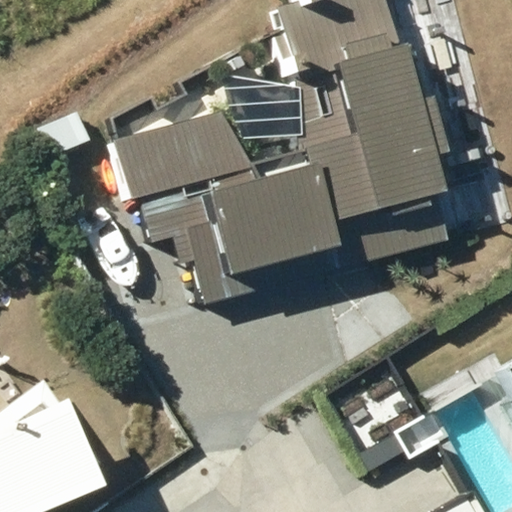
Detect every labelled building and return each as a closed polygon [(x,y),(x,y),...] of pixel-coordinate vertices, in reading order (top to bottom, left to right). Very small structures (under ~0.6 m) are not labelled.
[(223,112),(114,142),(130,203),(141,200),(153,245),(171,240),(179,268),(192,264),(204,308),(448,242),(437,202),(450,198),(440,161),(448,159),(433,104),(424,107),(409,53),(400,55),(384,0),(320,0),(273,13),(299,155),(250,169),(223,112)] [(107,205),(76,212),(85,254),(116,247),(107,205)] [(382,362),(316,401),(356,469),(422,430),(382,362)] [(511,511),(511,391),(499,399),(511,421),(511,511),(471,511),(458,491),(421,511),(511,511)] [(0,511),(71,481),(37,403),(0,418),(0,511)]
